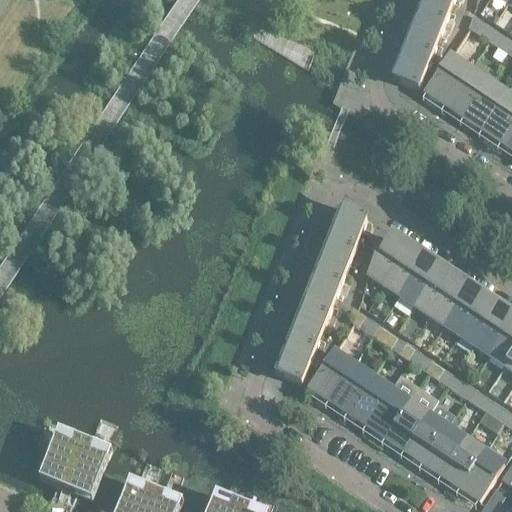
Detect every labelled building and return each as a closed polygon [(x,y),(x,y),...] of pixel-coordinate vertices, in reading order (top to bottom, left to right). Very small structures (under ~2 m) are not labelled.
[(453,12),(457,0),(426,0),(426,2),(453,12)] [(446,29),(453,12),(426,2),(419,18),(446,29)] [(440,45),(446,29),(419,18),(413,34),(440,45)] [(476,37),(483,26),(475,21),(475,20),(474,20),(469,32),(476,37)] [(487,44),(494,34),(487,29),(480,40),(487,44)] [(433,61),(440,45),(413,34),(406,51),(433,61)] [(494,49),(501,38),(494,34),(487,44),(494,49)] [(505,56),(511,45),(505,41),(498,52),(505,56)] [(427,78),(433,61),(406,51),(400,67),(427,78)] [(448,109),(471,75),(451,62),(427,98),(428,99),(429,99),(443,105),(442,105),(448,109)] [(420,95),(426,80),(427,78),(400,67),(393,84),(420,95)] [(466,123),(489,87),(471,75),(448,109),(454,113),(454,112),(465,123),(466,123)] [(485,134),(508,99),(489,87),(466,123),(480,130),(479,130),(485,134)] [(503,148),(511,133),(511,101),(508,99),(485,134),(491,138),(491,137),(502,147),(503,148)] [(511,133),(503,148),(511,152),(511,133)] [(362,241),(368,226),(368,225),(352,214),(350,217),(342,214),(335,231),(362,241)] [(355,258),(362,241),(335,231),(328,247),(355,258)] [(385,290),(409,255),(393,244),(384,258),(381,256),(380,255),(370,280),(385,290)] [(349,274),(355,258),(328,247),(322,264),(349,274)] [(400,300),(424,265),(409,255),(385,290),(400,300)] [(342,291),(349,274),(322,264),(315,280),(342,291)] [(415,310),(439,275),(424,265),(400,300),(415,310)] [(430,320),(454,285),(439,275),(415,310),(430,320)] [(336,307),(342,291),(315,280),(309,296),(336,307)] [(445,330),(469,295),(454,285),(430,320),(445,330)] [(461,340),(484,305),(469,295),(445,330),(461,340)] [(329,323),(336,307),(309,296),(302,313),(329,323)] [(476,350),(499,315),(484,305),(461,340),(476,350)] [(323,340),(329,323),(302,313),(296,329),(323,340)] [(359,332),(367,321),(358,315),(351,326),(359,332)] [(491,360),(511,328),(511,323),(499,315),(476,350),(491,360)] [(371,340),(378,329),(371,324),(364,335),(371,340)] [(506,370),(511,361),(511,328),(491,360),(506,370)] [(316,356),(323,340),(296,329),(289,345),(316,356)] [(378,344),(385,334),(378,329),(371,340),(378,344)] [(389,352),(396,341),(389,336),(382,347),(389,352)] [(395,356),(402,345),(396,341),(389,352),(395,356)] [(309,373),(316,356),(289,345),(283,362),(309,373)] [(402,360),(409,350),(402,345),(395,356),(402,360)] [(409,365),(416,354),(409,350),(402,360),(409,365)] [(332,405),(355,370),(335,357),(311,394),(312,395),(313,394),(326,400),(326,401),(332,405)] [(420,372),(427,362),(420,357),(413,368),(420,372)] [(303,389),(309,375),(309,373),(283,362),(276,379),(303,389)] [(427,377),(434,366),(427,362),(420,372),(427,377)] [(434,381),(441,371),(434,366),(427,377),(434,381)] [(349,419),(373,383),(355,370),(332,405),(337,408),(338,408),(349,418),(349,419)] [(445,389),(452,378),(445,374),(438,385),(445,389)] [(452,394),(459,383),(452,378),(445,389),(452,394)] [(369,429),(392,395),(373,383),(349,419),(350,419),(364,425),(363,426),(369,429)] [(458,398),(466,387),(459,383),(452,394),(458,398)] [(465,403),(472,392),(466,387),(458,398),(465,403)] [(387,444),(411,408),(392,395),(369,429),(375,433),(387,444)] [(476,410),(484,399),(477,395),(470,405),(476,410)] [(483,414),(490,404),(484,399),(476,410),(483,414)] [(490,419),(497,408),(490,404),(483,414),(490,419)] [(407,455),(430,420),(411,408),(387,444),(402,450),(401,451),(407,455)] [(504,428),(511,418),(504,413),(497,424),(504,428)] [(424,469),(449,432),(430,420),(407,455),(413,458),(424,468),(424,469)] [(444,480),(467,445),(449,432),(424,469),(425,469),(439,475),(438,476),(444,480)] [(67,495),(83,454),(86,446),(78,443),(60,435),(56,445),(57,445),(41,485),(57,491),(53,501),(54,501),(58,491),(67,495)] [(462,493),(486,457),(467,445),(444,480),(450,483),(461,493),(462,493)] [(93,505),(109,466),(110,466),(113,457),(95,450),(86,446),(83,454),(67,495),(76,499),(72,508),(74,509),(77,499),(93,505)] [(482,505),(505,470),(486,457),(462,493),(462,494),(476,500),(476,501),(482,505)] [(510,490),(511,486),(511,477),(509,476),(503,485),(510,490)] [(151,511),(154,504),(158,496),(149,493),(149,492),(131,485),(128,495),(121,511),(151,511)] [(182,511),(184,507),(166,499),(166,500),(158,496),(154,504),(151,511),(182,511)] [(242,511),(244,509),(235,506),(235,505),(217,498),(213,507),(214,507),(212,511),(242,511)]
